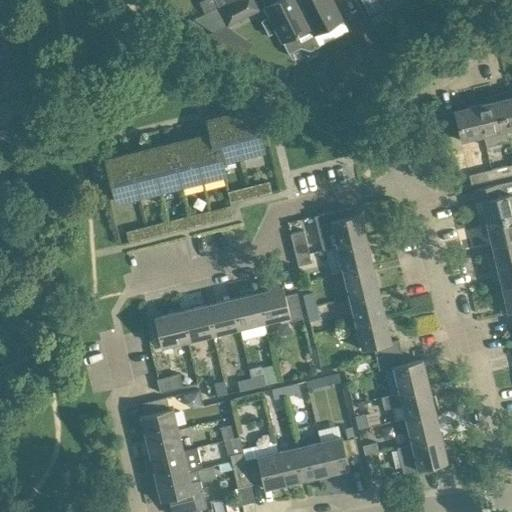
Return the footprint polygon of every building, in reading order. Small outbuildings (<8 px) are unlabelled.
[(203,0),(199,2),(204,14),(219,6),(231,0),(203,0)] [(236,0),(219,9),(227,25),(259,9),(254,0),(236,0)] [(319,45),(314,34),(296,0),(276,0),(264,6),(269,16),(261,21),(268,35),(276,30),(282,42),(283,41),(289,53),(300,47),(310,50),(319,45)] [(296,0),(314,34),(343,19),(332,0),(296,0)] [(360,0),(367,12),(377,7),(373,0),(360,0)] [(370,56),(383,50),(367,18),(351,27),(367,58),(370,56)] [(10,54),(7,44),(0,46),(0,56),(9,54),(10,54)] [(378,71),(391,65),(383,50),(370,56),(378,71)] [(0,72),(3,82),(16,78),(13,66),(0,69),(0,72)] [(509,91),(497,94),(506,129),(511,127),(511,96),(510,97),(509,91)] [(506,132),(506,129),(497,94),(486,96),(487,102),(477,105),(484,135),(487,147),(489,146),(491,145),(492,144),(494,143),(495,141),(496,139),(496,137),(496,135),(506,132)] [(461,140),(480,136),(484,135),(477,105),(466,107),(464,101),(452,104),(461,140)] [(240,155),(263,150),(253,109),(230,114),(240,155)] [(221,160),(240,155),(230,114),(208,120),(211,134),(213,133),(219,160),(221,160)] [(221,160),(219,160),(213,133),(211,134),(192,138),(202,179),(224,174),(221,160)] [(181,184),(202,179),(192,138),(171,144),(181,184)] [(160,190),(181,184),(171,144),(150,149),(160,190)] [(139,195),(160,190),(150,149),(129,154),(139,195)] [(117,200),(139,195),(129,154),(107,160),(117,200)] [(511,164),(491,169),(493,179),(511,174),(511,164)] [(477,182),(493,179),(491,169),(475,173),(477,182)] [(511,216),(511,180),(497,184),(492,185),(473,190),(475,202),(478,213),(481,224),(511,216)] [(264,194),(272,192),(269,181),(261,183),(264,194)] [(230,203),(238,201),(235,189),(227,191),(230,203)] [(226,218),(233,216),(231,205),(223,207),(226,218)] [(337,246),(366,239),(360,213),(352,215),(350,207),(315,215),(323,249),(337,246)] [(192,227),(199,225),(196,213),(189,215),(192,227)] [(184,229),(192,227),(189,215),(181,217),(184,229)] [(489,234),(492,245),(511,240),(511,216),(481,224),(484,236),(489,234)] [(150,237),(157,235),(154,224),(147,226),(150,237)] [(142,239),(150,237),(147,226),(139,227),(142,239)] [(290,233),(296,256),(309,253),(304,230),(290,233)] [(337,246),(343,272),(373,265),(366,239),(337,246)] [(489,257),(491,268),(511,263),(511,240),(492,245),(494,256),(489,257)] [(309,253),(296,256),(298,265),(311,262),(309,253)] [(511,263),(491,268),(494,280),(500,279),(502,289),(511,286),(511,263)] [(343,272),(349,297),(379,290),(373,265),(343,272)] [(257,292),(264,322),(289,315),(291,320),(303,317),(297,292),(285,295),(283,286),(257,292)] [(511,286),(502,289),(505,300),(499,301),(502,313),(511,310),(511,286)] [(349,297),(355,323),(385,316),(379,290),(349,297)] [(257,292),(231,298),(238,328),(240,327),(243,340),(267,334),(264,322),(257,292)] [(313,292),(303,294),(307,307),(316,305),(313,292)] [(206,305),(213,334),(238,328),(231,298),(206,305)] [(187,340),(213,334),(206,305),(180,311),(187,340)] [(316,305),(307,307),(310,321),(319,318),(319,317),(316,305)] [(161,346),(181,342),(187,340),(180,311),(154,317),(161,346)] [(399,339),(391,341),(385,316),(355,323),(361,348),(373,346),(374,351),(376,359),(402,353),(399,339)] [(398,388),(428,381),(422,359),(405,363),(402,353),(376,359),(379,370),(393,366),(398,388)] [(157,379),(160,392),(184,386),(181,373),(157,379)] [(267,384),(264,375),(250,378),(253,388),(267,384)] [(240,391),(253,388),(250,378),(238,381),(240,391)] [(215,383),(218,396),(228,394),(225,380),(215,383)] [(402,404),(405,417),(435,410),(428,381),(398,388),(400,393),(381,397),(384,409),(402,404)] [(297,383),(285,386),(287,395),(300,392),(297,383)] [(285,386),(271,389),(273,398),(287,395),(285,386)] [(166,397),(161,398),(142,403),(144,414),(141,415),(146,437),(178,429),(173,408),(169,409),(166,397)] [(435,410),(405,417),(412,443),(441,436),(435,410)] [(368,426),(365,413),(355,415),(359,429),(368,426)] [(234,438),(231,425),(221,427),(224,440),(230,439),(234,438)] [(151,458),(183,450),(178,429),(146,437),(151,458)] [(339,437),(320,441),(328,473),(350,468),(349,464),(360,462),(356,442),(354,437),(351,438),(348,439),(343,440),(342,436),(339,437)] [(397,447),(399,453),(403,472),(447,462),(441,436),(412,443),(397,447)] [(242,449),(239,437),(234,438),(230,439),(234,454),(230,455),(231,461),(245,458),(243,451),(242,451),(242,449)] [(299,446),(307,478),(328,473),(320,441),(299,446)] [(363,445),(365,454),(378,451),(376,442),(363,445)] [(278,451),(286,483),(307,478),(299,446),(278,451)] [(250,447),(242,449),(242,451),(243,451),(245,458),(251,485),(263,482),(264,489),(286,483),(278,451),(252,458),(250,447)] [(197,469),(201,468),(197,448),(183,451),(183,450),(151,458),(156,479),(197,469)] [(383,474),(379,454),(378,451),(365,454),(370,477),(383,474)] [(245,458),(232,461),(238,488),(242,504),(255,501),(251,485),(245,458)] [(203,490),(200,481),(197,469),(156,479),(161,500),(169,499),(171,511),(184,511),(206,507),(203,490)]
